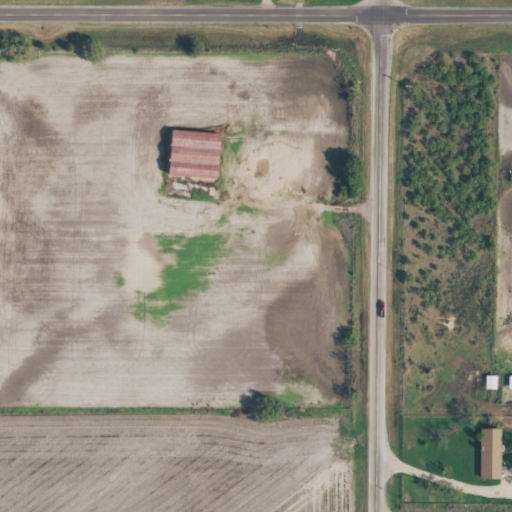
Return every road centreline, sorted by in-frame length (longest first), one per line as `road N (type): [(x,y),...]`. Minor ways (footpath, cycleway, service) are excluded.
road 1 (secondary): [(379,511),(382,0)]
road 2 (tertiary): [(0,14),(511,16)]
